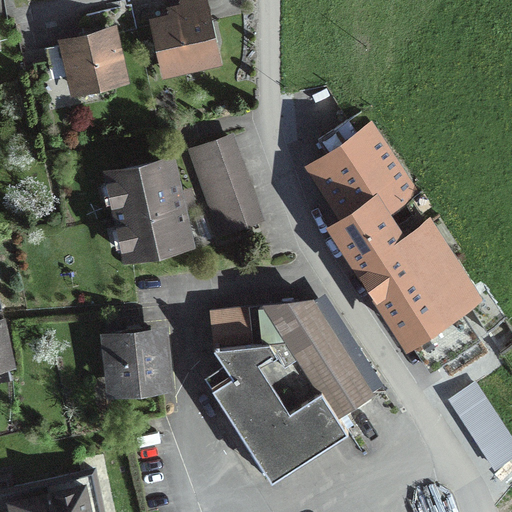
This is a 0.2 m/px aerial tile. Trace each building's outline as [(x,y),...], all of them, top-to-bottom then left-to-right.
[(188,16),(158,23),(166,62),(182,59),(184,68),(203,64),(201,54),(214,51),(207,19),(190,23),(188,16)] [(124,78),(114,33),(67,44),(77,88),(124,78)] [(359,136),(355,130),(349,133),(353,139),(344,145),(339,137),(327,145),(332,153),(313,164),(346,216),(336,223),(408,337),(410,336),(431,368),(487,333),(475,314),(484,309),(372,127),(359,136)] [(220,230),(257,218),(229,135),(192,148),(220,230)] [(110,171),(128,254),(189,241),(182,207),(186,206),(183,192),(179,193),(171,158),(110,171)] [(369,393),(312,300),(211,310),(215,345),(232,373),(214,384),(270,475),(346,429),(336,413),(369,393)] [(0,376),(12,373),(9,363),(11,363),(1,317),(0,317),(0,376)] [(114,340),(119,384),(164,380),(159,335),(145,336),(144,329),(128,330),(129,338),(114,340)] [(511,419),(511,378),(466,407),(484,437),(511,419)] [(104,511),(95,468),(12,486),(10,473),(0,475),(0,511),(104,511)]
